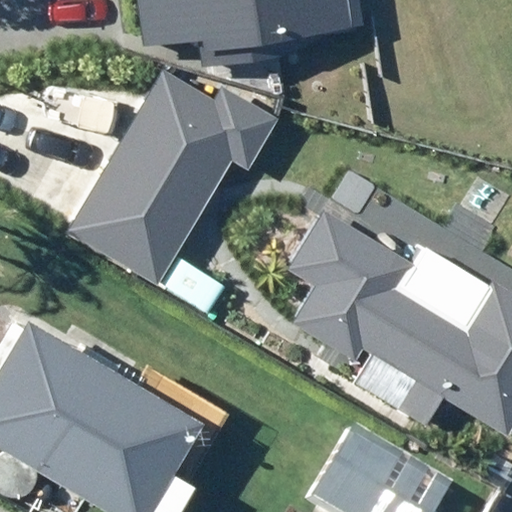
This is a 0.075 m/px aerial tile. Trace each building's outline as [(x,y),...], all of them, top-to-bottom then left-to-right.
[(117,0),(43,0),(44,26),(119,23),(117,0)] [(177,0),(185,53),(197,51),(199,66),(287,88),(337,81),(325,0),(177,0)] [(217,85),(208,119),(218,122),(216,129),(231,133),(232,127),(267,137),(277,102),(217,85)] [(306,152),(332,163),(345,135),(319,124),(306,152)] [(61,228),(126,262),(164,190),(99,156),(61,228)] [(345,341),(398,372),(382,400),(405,413),(421,385),(455,405),(511,307),(511,298),(469,274),(445,315),(382,279),(396,256),(330,218),(272,317),(336,355),(345,341)] [(111,379),(120,365),(80,341),(72,356),(0,312),(0,455),(95,511),(142,511),(165,475),(139,460),(167,413),(111,379)] [(349,432),(306,504),(319,511),(437,511),(449,492),(349,432)]
